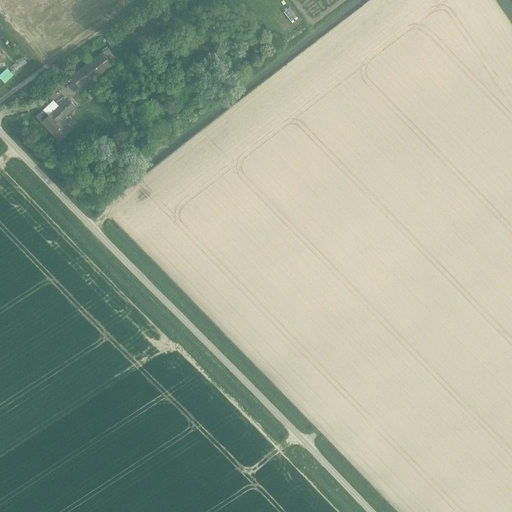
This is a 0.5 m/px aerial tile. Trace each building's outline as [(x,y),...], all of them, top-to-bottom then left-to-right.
[(117,47),(123,43),(118,36),(108,42),(112,48),(116,45),(117,47)] [(108,49),(103,52),(110,62),(115,58),(108,49)] [(70,76),(80,89),(112,65),(110,62),(103,52),(70,76)] [(89,91),(86,93),(90,100),(94,98),(92,96),(95,95),(93,92),(91,94),(89,91)] [(43,110),(36,116),(42,122),(41,122),(59,141),(70,130),(61,120),(76,107),(67,98),(59,106),(53,100),(43,110)]
